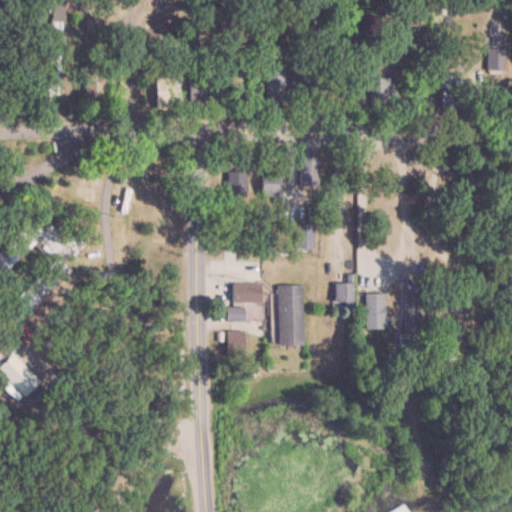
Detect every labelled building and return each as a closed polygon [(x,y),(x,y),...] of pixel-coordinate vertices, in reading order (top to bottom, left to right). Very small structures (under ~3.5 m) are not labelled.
[(100,19),(84,19),(84,33),(100,33),(100,19)] [(50,45),(59,45),(59,22),(50,22),(50,45)] [(503,50),(486,49),(485,72),(503,72),(503,50)] [(290,91),(308,91),(308,60),(290,60),(290,91)] [(83,95),(100,95),(100,64),(83,64),(83,95)] [(438,108),(454,108),(454,89),(459,89),(459,75),(438,75),(438,108)] [(169,108),(169,79),(153,79),(153,108),(169,108)] [(262,79),(262,107),(283,107),(283,79),(262,79)] [(369,80),(369,103),(395,103),(395,80),(369,80)] [(298,156),(298,186),(316,186),(316,156),(298,156)] [(242,197),(242,170),(224,170),(224,197),(242,197)] [(278,197),(278,172),(259,172),(259,197),(278,197)] [(310,226),(294,226),(294,247),(310,247),(310,226)] [(14,323),(68,270),(55,257),(1,310),(14,323)] [(259,301),(259,281),(231,281),(231,301),(259,301)] [(332,303),(350,303),(350,282),(332,282),(332,303)] [(302,284),(275,284),(275,343),(302,343),(302,284)] [(382,293),(363,293),(363,328),(382,328),(382,293)] [(402,332),(396,332),(396,349),(418,349),(417,293),(402,293),(402,332)] [(459,338),(459,323),(435,323),(435,359),(453,359),(453,338),(459,338)] [(0,355),(0,379),(10,379),(10,392),(32,392),(32,371),(17,371),(17,356),(0,355)]
